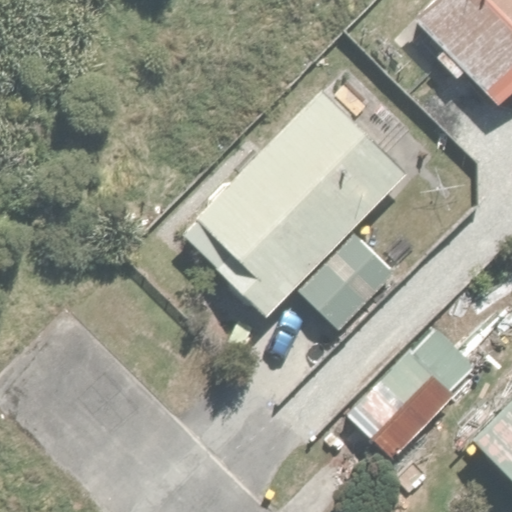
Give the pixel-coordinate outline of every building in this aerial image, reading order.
[(511,72),(511,0),(392,0),(390,3),(492,95),(511,72)] [(394,160),(307,72),(165,212),(252,300),(394,160)] [(318,246),(289,277),(331,317),(360,286),(318,246)] [(468,352),(428,311),(336,401),(375,442),(468,352)] [(511,362),(461,416),(511,463),(511,362)]
